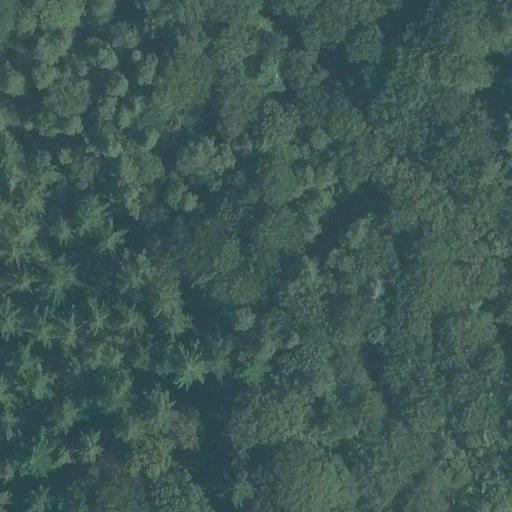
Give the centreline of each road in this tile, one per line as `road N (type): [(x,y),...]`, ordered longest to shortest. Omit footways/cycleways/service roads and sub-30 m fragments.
road 1 (track): [(16,112),(298,395)]
road 2 (tertiary): [(511,255),(273,0)]
road 3 (track): [(298,395),(511,281)]
road 4 (track): [(138,493),(298,395)]
road 5 (track): [(298,395),(409,511)]
